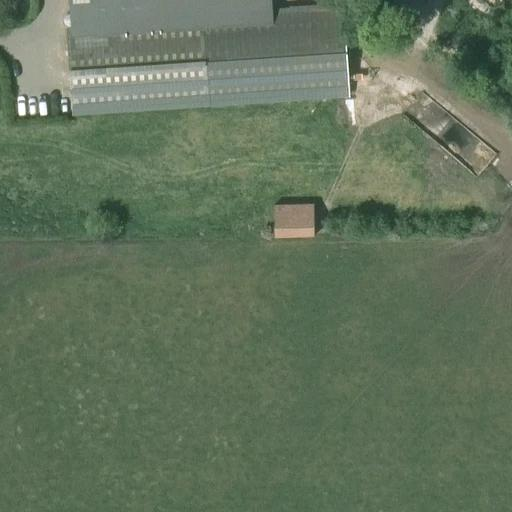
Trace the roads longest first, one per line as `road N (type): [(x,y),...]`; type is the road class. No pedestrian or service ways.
road 1 (track): [(511,154),(408,69),(428,18)]
road 2 (track): [(406,0),(505,83)]
